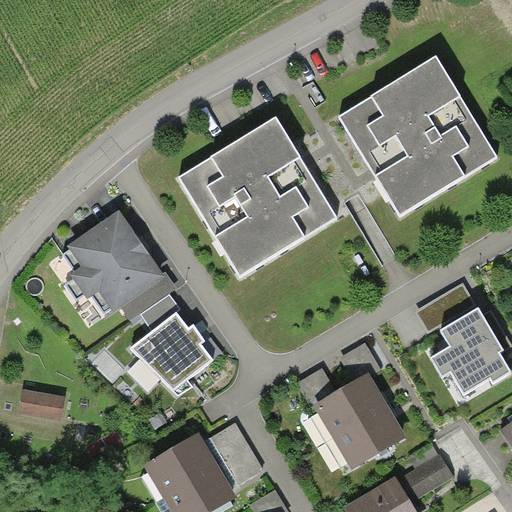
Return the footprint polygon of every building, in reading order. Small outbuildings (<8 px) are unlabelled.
[(340,121),(400,217),(498,155),(437,60),(340,121)] [(241,280),(338,219),(274,119),(178,180),(241,280)] [(122,307),(165,279),(162,275),(145,249),(121,214),(68,249),(84,274),(74,280),(86,300),(98,292),(111,313),(122,307)] [(166,272),(162,275),(165,279),(122,307),(131,321),(141,315),(170,296),(178,290),(166,272)] [(141,315),(153,333),(176,315),(181,312),(170,296),(141,315)] [(501,352),(478,313),(444,334),(454,350),(434,362),(443,377),(452,371),(465,392),(490,377),(494,383),(508,374),(497,355),(501,352)] [(172,394),(223,353),(211,338),(204,343),(196,330),(194,327),(188,331),(176,315),(153,333),(132,349),(172,394)] [(339,359),(356,386),(369,378),(382,370),(365,343),(339,359)] [(324,370),(298,385),(313,411),(314,410),(339,396),(324,370)] [(352,475),(408,443),(369,378),(356,386),(339,396),(314,410),(352,475)] [(69,395),(24,386),(19,410),(65,419),(69,395)] [(511,421),(499,430),(511,448),(511,421)] [(235,423),(211,439),(240,484),(263,470),(235,423)] [(170,511),(218,511),(238,500),(197,433),(142,466),(170,511)] [(449,476),(429,441),(406,455),(412,466),(392,478),(405,501),(449,476)] [(390,474),(341,502),(346,511),(411,511),(405,501),(392,478),(390,474)] [(290,511),(275,489),(249,505),(253,511),(290,511)]
